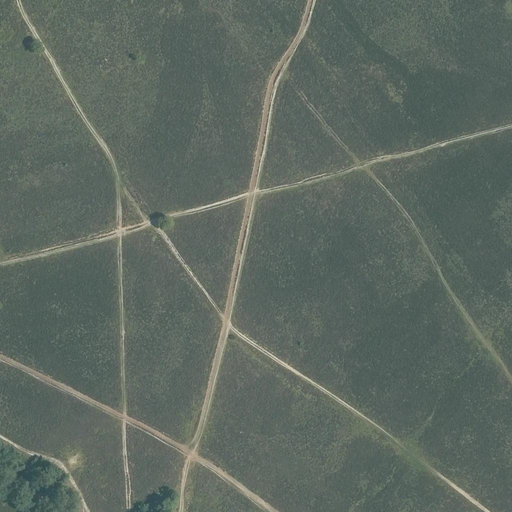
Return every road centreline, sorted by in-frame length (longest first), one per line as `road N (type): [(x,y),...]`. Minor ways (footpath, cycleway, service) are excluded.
road 1 (unknown): [(311,0),(272,75),(225,324),(178,511)]
road 2 (track): [(511,123),(120,231)]
road 3 (track): [(119,173),(20,0)]
